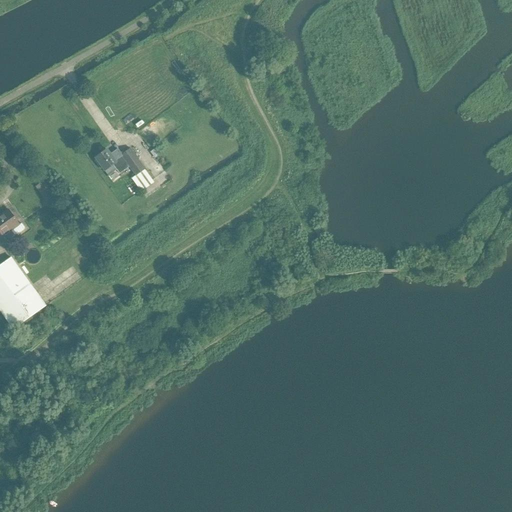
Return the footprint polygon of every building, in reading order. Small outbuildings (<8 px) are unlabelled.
[(157,148),(150,153),(154,159),(161,154),(157,148)] [(106,150),(95,159),(96,161),(95,162),(99,167),(100,166),(108,176),(116,170),(119,175),(129,167),(136,175),(131,179),(141,192),(154,182),(130,150),(122,155),(117,149),(110,155),(106,150)] [(35,187),(51,208),(60,202),(44,181),(35,187)] [(24,228),(21,224),(24,222),(13,206),(0,215),(0,234),(2,237),(11,231),(14,235),(16,236),(24,230),(24,228)] [(11,258),(0,266),(0,311),(13,330),(46,306),(11,258)]
